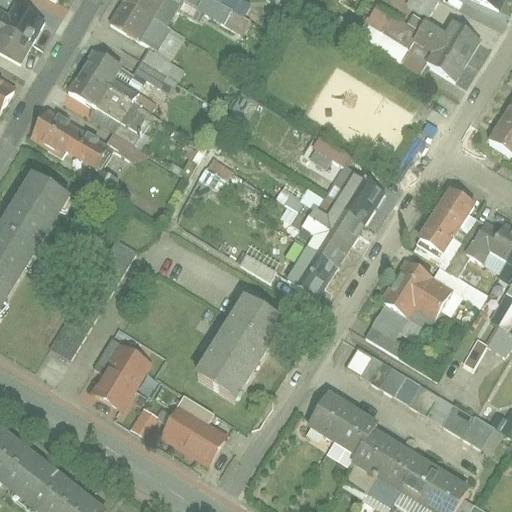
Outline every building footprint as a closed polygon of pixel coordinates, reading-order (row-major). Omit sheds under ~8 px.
[(164,0),(125,0),(107,33),(137,50),(164,0)] [(405,0),(402,12),(427,20),(433,0),(405,0)] [(501,14),(506,0),(469,0),(469,1),(501,14)] [(0,57),(21,69),(43,26),(13,11),(9,19),(0,14),(0,57)] [(457,82),(480,45),(445,25),(437,38),(412,23),(397,47),(457,82)] [(122,71),(97,56),(67,106),(136,148),(161,108),(116,81),(122,71)] [(0,119),(16,92),(0,82),(0,119)] [(511,108),(487,144),(511,162),(511,108)] [(116,154),(55,116),(38,143),(99,181),(116,154)] [(323,170),(326,164),(343,171),(348,158),(313,143),(305,162),(323,170)] [(224,186),(231,175),(211,161),(203,172),(224,186)] [(315,302),(382,198),(346,174),(279,279),(315,302)] [(203,175),(191,201),(203,207),(216,181),(203,175)] [(0,237),(0,309),(71,206),(38,183),(0,237)] [(442,264),(474,211),(447,195),(415,248),(442,264)] [(511,283),(511,237),(491,271),(511,283)] [(51,355),(71,367),(138,257),(118,245),(51,355)] [(410,264),(384,309),(410,324),(417,312),(434,322),(454,289),(410,264)] [(289,329),(246,305),(199,390),(242,412),(289,329)] [(400,325),(396,338),(408,341),(412,328),(400,325)] [(471,374),(485,349),(473,342),(459,367),(471,374)] [(156,365),(132,351),(106,397),(131,411),(156,365)] [(342,371),(406,409),(418,390),(353,352),(342,371)] [(434,399),(421,420),(477,454),(490,433),(434,399)] [(341,473),(410,511),(461,511),(471,496),(371,439),(376,431),(325,402),(304,440),(346,464),(341,473)] [(214,476),(233,442),(210,429),(215,419),(188,404),(164,447),(214,476)] [(495,435),(511,442),(511,415),(505,412),(495,435)] [(0,494),(22,511),(92,511),(0,438),(0,494)]
